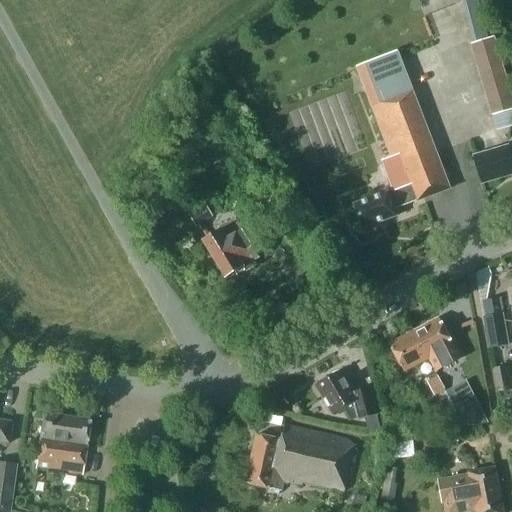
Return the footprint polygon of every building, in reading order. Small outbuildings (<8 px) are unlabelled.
[(426,0),(435,24),(452,17),(449,9),(458,6),(458,7),(476,0),(426,0)] [(511,95),(495,38),(471,45),(492,115),(511,109),(511,95)] [(394,191),(388,193),(356,205),(365,228),(397,216),(394,209),(418,202),(418,203),(450,190),(407,77),(400,79),(392,57),(359,70),(391,159),(384,162),(394,191)] [(350,93),(294,112),(313,167),(369,148),(350,93)] [(483,184),(511,175),(511,157),(509,147),(475,157),(483,184)] [(190,216),(196,227),(212,217),(206,206),(190,216)] [(253,261),(260,257),(236,218),(219,228),(221,231),(204,241),(228,279),(236,274),(238,276),(255,265),(253,261)] [(485,317),(499,314),(497,300),(483,302),(485,317)] [(504,314),(483,318),(488,350),(509,346),(504,314)] [(440,320),(415,332),(429,359),(454,346),(440,320)] [(429,359),(415,332),(391,345),(404,372),(429,359)] [(492,369),(495,381),(509,379),(507,367),(492,369)] [(359,416),(376,416),(369,389),(357,396),(342,370),(316,385),(335,416),(345,410),(352,421),(359,416)] [(438,377),(427,382),(434,396),(445,391),(438,377)] [(509,379),(495,381),(497,393),(511,391),(509,379)] [(472,380),(449,390),(467,430),(490,420),(472,380)] [(82,474),(89,421),(44,415),(36,468),(82,474)] [(0,443),(8,445),(11,423),(0,421),(0,443)] [(345,492),(353,449),(349,443),(286,426),(282,441),(258,436),(247,483),(282,491),(284,482),(302,485),(302,484),(345,492)] [(390,443),(392,460),(417,458),(415,441),(390,443)] [(0,511),(8,511),(16,466),(0,463),(0,511)] [(397,468),(387,467),(381,500),(394,502),(397,484),(395,483),(397,468)] [(445,511),(474,511),(477,511),(476,511),(504,511),(496,468),(469,474),(469,475),(439,481),(443,504),(444,504),(445,511)]
